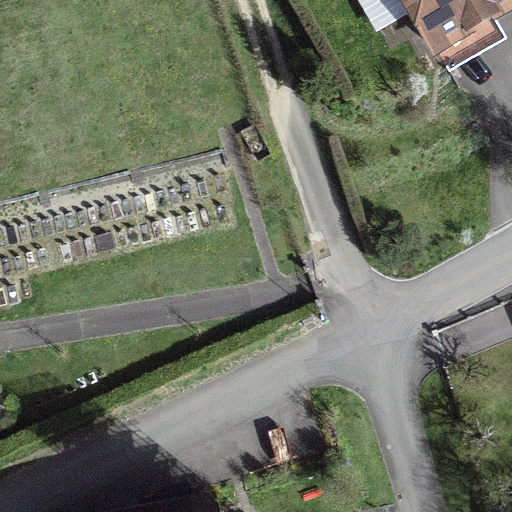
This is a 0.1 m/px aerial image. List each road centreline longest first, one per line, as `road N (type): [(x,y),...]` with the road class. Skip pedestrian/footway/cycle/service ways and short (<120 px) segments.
road 1 (residential): [(32,511),(374,343)]
road 2 (residential): [(262,18),(374,343)]
road 3 (residential): [(374,343),(431,511)]
road 4 (residential): [(374,343),(511,258)]
